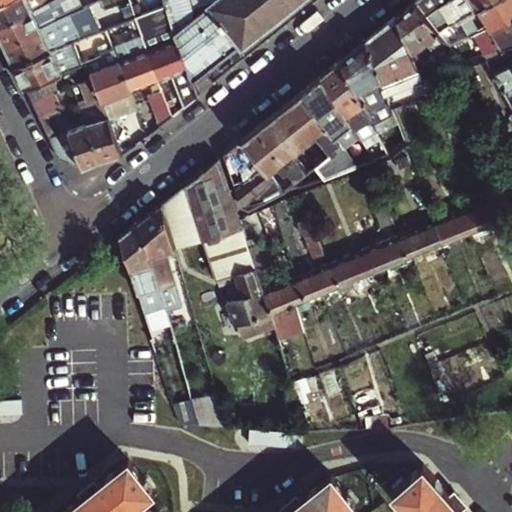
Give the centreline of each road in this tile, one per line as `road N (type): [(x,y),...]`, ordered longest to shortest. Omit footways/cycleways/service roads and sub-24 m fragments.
road 1 (residential): [(66,229),(365,0)]
road 2 (residential): [(0,93),(66,229)]
